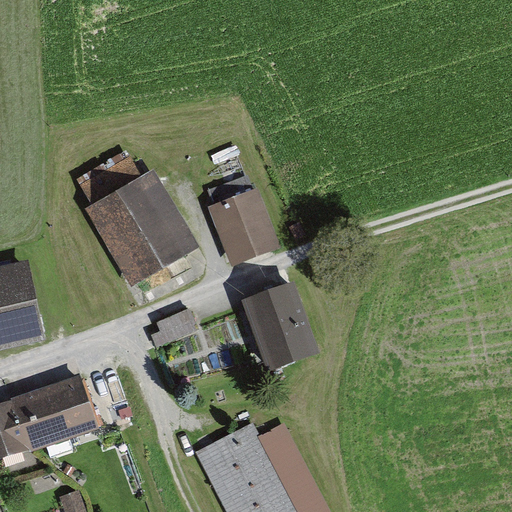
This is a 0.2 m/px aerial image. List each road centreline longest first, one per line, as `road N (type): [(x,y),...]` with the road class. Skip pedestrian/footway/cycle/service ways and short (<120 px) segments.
road 1 (track): [(0,375),(511,187)]
road 2 (track): [(191,511),(132,324)]
